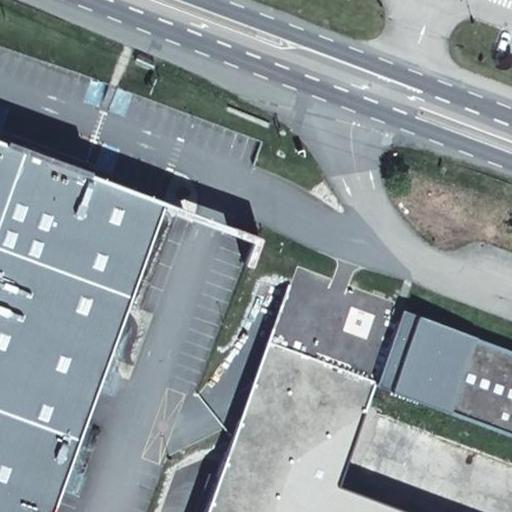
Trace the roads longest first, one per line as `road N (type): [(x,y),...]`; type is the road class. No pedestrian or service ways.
road 1 (primary): [(90,0),(511,160)]
road 2 (primary): [(511,113),(221,0)]
road 3 (unknown): [(360,102),(398,69),(417,0)]
